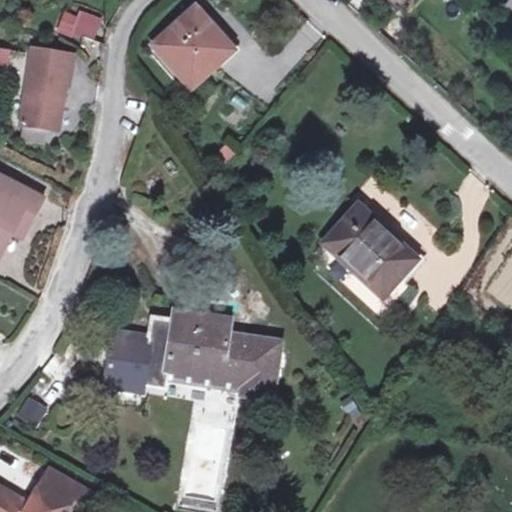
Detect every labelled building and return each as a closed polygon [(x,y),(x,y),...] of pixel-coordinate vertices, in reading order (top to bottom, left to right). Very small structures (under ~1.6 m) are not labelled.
[(63,7),(55,31),(93,44),(101,21),(63,7)] [(196,11),(155,47),(192,88),(233,53),(196,11)] [(33,50),(21,127),(24,128),(48,131),(59,133),(71,55),(33,50)] [(24,128),(22,140),(46,143),(48,131),(24,128)] [(0,177),(0,253),(10,235),(23,241),(37,213),(38,214),(45,200),(0,177)] [(358,207),(324,244),(383,299),(417,261),(358,207)] [(113,337),(105,390),(142,395),(143,389),(166,393),(168,384),(208,390),(205,413),(226,416),(230,393),(271,399),(278,345),(227,337),(199,333),(201,319),(175,315),(174,325),(151,322),(149,342),(113,337)] [(201,319),(199,333),(227,337),(229,323),(201,319)] [(35,429),(47,409),(25,395),(13,416),(35,429)] [(0,489),(0,511),(91,511),(99,499),(50,472),(30,506),(0,489)]
